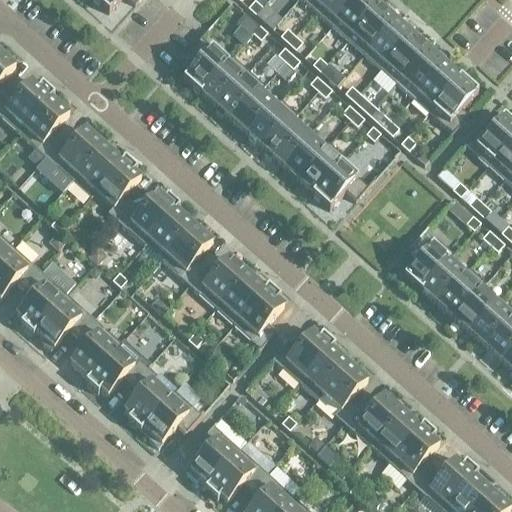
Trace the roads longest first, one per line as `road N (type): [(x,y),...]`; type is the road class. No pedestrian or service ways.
road 1 (residential): [(511,475),(0,17)]
road 2 (residential): [(178,511),(0,350)]
